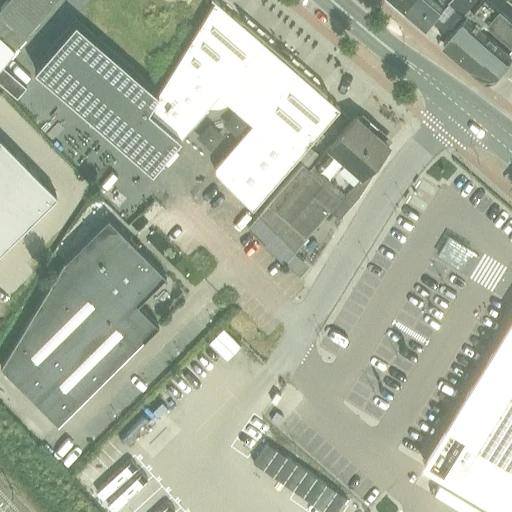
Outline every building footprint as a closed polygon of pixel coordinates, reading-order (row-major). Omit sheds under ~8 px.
[(0,67),(26,38),(24,36),(55,0),(7,0),(0,9),(0,67)] [(215,166),(215,171),(253,208),(340,108),(286,61),(286,55),(280,50),(275,51),(216,0),(215,0),(159,90),(77,19),(35,66),(135,153),(153,169),(157,164),(209,104),(209,105),(216,105),(223,104),(229,100),(253,122),(215,166)] [(424,25),(444,3),(440,0),(409,0),(404,7),(424,25)] [(511,43),(511,19),(489,0),(479,0),(472,9),(469,6),(463,13),(463,14),(465,16),(443,41),(482,74),(482,75),(493,74),(493,73),(510,54),(495,40),(478,26),(481,22),(483,25),(486,21),(511,43)] [(448,0),(448,1),(462,12),(461,13),(463,14),(463,13),(469,6),(472,9),(479,0),(448,0)] [(382,150),(383,149),(388,143),(355,114),(329,145),(309,168),(303,163),(248,226),(284,263),(307,237),(306,237),(330,209),(339,217),(359,194),(380,162),(387,154),(382,150)] [(0,135),(0,248),(56,193),(0,135)] [(307,147),(299,158),(310,167),(320,154),(319,154),(309,145),(307,147)] [(108,217),(65,260),(0,366),(58,424),(158,324),(137,303),(166,274),(136,245),(108,217)] [(511,511),(511,319),(424,462),(427,464),(441,472),(505,511),(511,511)] [(172,408),(240,340),(223,323),(155,391),(172,408)]
